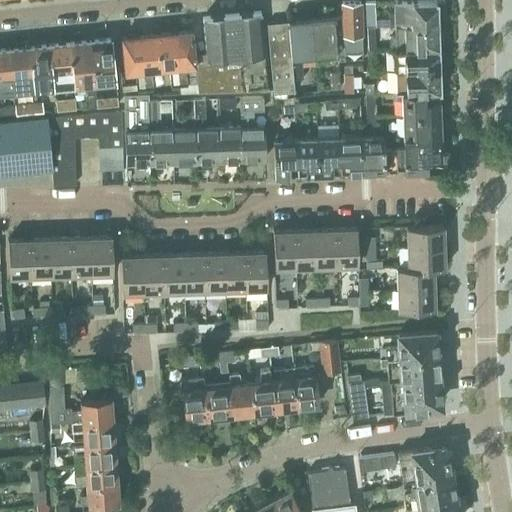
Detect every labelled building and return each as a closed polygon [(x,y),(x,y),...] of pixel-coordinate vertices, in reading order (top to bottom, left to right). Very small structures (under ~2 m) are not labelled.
[(390,24),(395,24),(437,23),(437,16),(446,16),(444,0),(406,0),(394,0),(395,12),(390,12),(390,16),(390,24)] [(343,16),(334,17),(338,52),(338,60),(346,59),(345,52),(363,52),(361,1),(343,1),(343,16)] [(375,1),(366,1),(367,25),(368,25),(375,24),(377,24),(376,17),(375,1)] [(195,63),(198,91),(273,88),(272,83),(269,84),(261,10),(203,16),(207,57),(195,58),(195,63)] [(334,16),(311,18),(314,55),(338,52),(334,17),(334,16)] [(289,20),(288,20),(292,56),(293,78),(304,77),(302,56),(314,55),(311,18),(288,20),(289,20)] [(292,56),(288,20),(268,22),(274,92),(294,90),(293,78),(292,56)] [(395,24),(396,47),(438,46),(436,46),(436,41),(438,40),(437,23),(395,24)] [(186,64),(195,63),(195,58),(192,29),(178,30),(178,32),(174,32),(180,84),(188,83),(186,64)] [(171,85),(180,84),(174,32),(171,33),(170,31),(157,33),(161,67),(169,66),(171,85)] [(152,68),(161,67),(157,33),(144,34),(144,35),(140,36),(145,87),(154,86),(152,68)] [(137,88),(145,87),(140,36),(136,36),(136,35),(122,36),(126,70),(135,69),(137,88)] [(111,37),(90,39),(94,82),(115,80),(111,37)] [(90,39),(70,41),(75,84),(85,83),(87,106),(97,106),(96,97),(94,82),(90,39)] [(70,41),(50,43),(54,86),(74,84),(70,41)] [(50,43),(30,45),(34,88),(54,86),(50,43)] [(30,45),(9,47),(13,90),(34,88),(30,45)] [(396,47),(397,69),(439,68),(439,67),(437,67),(437,62),(438,62),(438,46),(396,47)] [(9,47),(0,48),(0,91),(13,90),(9,47)] [(344,65),(345,77),(353,77),(352,64),(344,65)] [(398,91),(402,91),(439,89),(438,89),(438,84),(439,83),(439,68),(397,69),(398,91)] [(330,71),(331,88),(341,87),(339,70),(330,71)] [(353,77),(345,77),(346,91),(354,90),(353,77)] [(365,82),(366,92),(374,92),(373,82),(365,82)] [(402,91),(403,113),(440,112),(440,99),(436,99),(436,90),(439,90),(439,89),(402,91)] [(366,92),(367,115),(375,114),(375,92),(374,92),(366,92)] [(149,127),(149,118),(139,119),(138,93),(126,94),(126,105),(125,105),(127,162),(150,161),(149,127)] [(240,96),(241,124),(242,158),(265,157),(264,123),(253,124),(253,109),(263,108),(263,95),(240,96)] [(117,96),(96,97),(97,106),(117,104),(117,96)] [(350,96),(338,98),(339,107),(351,105),(350,96)] [(205,97),(194,98),(196,160),(219,159),(218,125),(206,125),(205,97)] [(235,97),(219,97),(219,107),(236,106),(235,97)] [(185,126),(172,126),(173,160),(196,160),(194,98),(175,98),(175,106),(184,106),(185,126)] [(339,107),(338,98),(325,99),(326,108),(339,107)] [(148,99),(149,118),(149,127),(150,161),(173,160),(172,126),(158,127),(158,99),(148,99)] [(37,111),(36,101),(30,102),(15,104),(16,114),(37,111)] [(44,101),(36,101),(37,111),(45,110),(44,101)] [(307,101),(295,102),(296,111),(308,110),(307,101)] [(296,111),(295,102),(282,104),(283,112),(296,111)] [(15,104),(0,105),(0,115),(16,114),(15,104)] [(99,110),(85,112),(85,135),(99,135),(122,134),(121,109),(99,110)] [(85,112),(47,115),(49,138),(74,135),(85,135),(85,112)] [(403,113),(404,134),(437,133),(437,126),(441,126),(440,112),(403,113)] [(375,114),(367,115),(367,127),(376,127),(375,114)] [(0,171),(52,166),(51,160),(50,148),(49,138),(47,115),(0,120),(0,171)] [(241,124),(218,125),(219,159),(242,158),(241,124)] [(437,133),(404,134),(404,145),(384,145),(383,133),(367,134),(369,168),(371,168),(371,167),(381,167),(381,171),(382,171),(382,167),(384,167),(384,168),(405,168),(405,170),(427,169),(427,157),(442,156),(441,133),(437,133)] [(122,146),(122,134),(99,135),(99,147),(122,146)] [(361,134),(339,135),(341,168),(349,168),(349,172),(363,171),(361,134)] [(74,135),(49,138),(50,148),(74,148),(74,135)] [(339,135),(318,136),(319,173),(333,172),(332,169),(341,168),(339,135)] [(297,170),(296,136),(274,137),(275,174),(289,174),(289,170),(297,170)] [(318,136),(296,136),(297,170),(305,170),(306,173),(319,173),(318,136)] [(123,158),(122,146),(99,147),(100,159),(123,158)] [(50,148),(51,160),(75,159),(74,148),(50,148)] [(123,169),(123,158),(100,159),(100,170),(123,169)] [(52,166),(52,172),(75,171),(75,159),(51,160),(52,166)] [(124,182),(123,169),(100,170),(101,182),(124,182)] [(75,171),(52,172),(52,184),(76,183),(75,171)] [(407,225),(407,246),(444,245),(444,224),(407,225)] [(357,226),(336,227),(337,264),(358,263),(357,226)] [(336,227),(316,228),(317,265),(337,264),(336,227)] [(297,265),(295,228),(274,229),(275,266),(297,265)] [(316,228),(295,228),(297,265),(317,265),(316,228)] [(112,234),(91,235),(92,272),(113,271),(112,234)] [(365,235),(366,247),(375,247),(375,234),(365,235)] [(91,235),(70,236),(72,273),(92,272),(91,235)] [(50,236),(30,237),(31,274),(51,273),(50,236)] [(70,236),(50,236),(51,273),(72,273),(70,236)] [(31,274),(30,237),(8,238),(9,275),(31,274)] [(407,246),(408,265),(408,266),(434,266),(434,267),(445,266),(444,245),(407,246)] [(375,247),(366,247),(366,259),(376,259),(375,247)] [(266,249),(244,250),(246,287),(267,286),(266,249)] [(244,250),(224,251),(225,288),(246,287),(244,250)] [(204,251),(183,252),(184,289),(205,288),(204,251)] [(224,251),(204,251),(205,288),(225,288),(224,251)] [(183,252),(163,253),(164,290),(184,289),(183,252)] [(144,290),(142,253),(121,254),(122,291),(144,290)] [(163,253),(142,253),(144,290),(164,290),(163,253)] [(397,266),(398,287),(435,286),(434,267),(434,266),(408,266),(408,265),(397,266)] [(359,276),(359,288),(368,288),(368,276),(359,276)] [(435,286),(398,287),(398,309),(435,307),(435,286)] [(368,288),(359,288),(359,296),(360,304),(368,304),(368,288)] [(348,296),(348,305),(360,304),(359,296),(348,296)] [(318,306),(318,297),(305,298),(306,306),(318,306)] [(330,297),(318,297),(318,306),(330,305),(330,297)] [(288,298),(276,298),(276,307),(288,306),(288,298)] [(93,313),(93,304),(80,305),(81,313),(93,313)] [(105,304),(93,304),(93,313),(105,312),(105,304)] [(52,314),(52,305),(40,306),(40,315),(52,314)] [(64,305),(52,305),(52,314),(65,314),(64,305)] [(25,316),(24,307),(12,308),(13,317),(25,316)] [(255,319),(256,328),(268,327),(268,319),(255,319)] [(226,329),(226,320),(214,320),(214,329),(226,329)] [(238,320),(226,320),(226,329),(238,328),(238,320)] [(185,330),(185,321),(172,322),(173,330),(185,330)] [(197,321),(185,321),(185,330),(198,329),(197,321)] [(156,322),(144,323),(144,331),(157,331),(156,322)] [(144,331),(144,323),(132,323),(132,332),(144,331)] [(386,346),(387,356),(438,352),(436,329),(398,332),(399,345),(386,346)] [(312,348),(320,347),(323,371),(340,369),(336,338),(311,341),(312,348)] [(0,354),(8,353),(7,341),(0,341),(0,354)] [(279,344),(270,345),(270,355),(280,354),(279,344)] [(270,355),(270,345),(260,346),(261,355),(270,355)] [(235,348),(225,349),(227,359),(236,358),(235,348)] [(227,359),(225,349),(215,350),(218,371),(228,370),(227,359)] [(202,363),(200,352),(178,355),(180,365),(202,363)] [(388,378),(389,379),(440,375),(438,352),(387,356),(380,356),(380,365),(387,364),(388,378)] [(314,362),(293,365),(298,407),(308,406),(309,403),(318,402),(314,362)] [(293,365),(271,367),(276,407),(287,406),(289,408),(298,407),(293,365)] [(92,367),(76,368),(76,380),(93,379),(92,367)] [(261,379),(251,380),(254,412),(264,411),(265,408),(276,407),(271,367),(260,368),(261,379)] [(231,382),(229,382),(232,412),(243,411),(244,413),(254,412),(251,380),(240,381),(239,371),(229,372),(231,382)] [(347,374),(348,381),(361,379),(360,372),(347,374)] [(208,419),(204,385),(203,375),(181,378),(186,419),(195,418),(196,420),(208,419)] [(440,375),(389,379),(388,378),(388,379),(390,379),(392,411),(438,405),(441,400),(440,375)] [(43,378),(30,379),(33,403),(45,402),(43,378)] [(30,379),(18,380),(21,404),(33,403),(30,379)] [(361,379),(348,381),(353,415),(368,414),(363,379),(361,379)] [(18,380),(7,381),(10,406),(21,404),(18,380)] [(0,407),(10,406),(7,381),(0,382),(0,407)] [(229,382),(204,385),(208,419),(220,418),(221,415),(230,414),(230,412),(232,412),(229,382)] [(60,420),(72,419),(112,416),(111,396),(81,398),(81,409),(71,410),(71,406),(64,407),(64,386),(50,387),(51,421),(52,431),(61,430),(60,420)] [(83,428),(84,442),(114,440),(112,416),(72,419),(73,428),(83,428)] [(30,419),(31,429),(44,428),(43,418),(30,419)] [(44,428),(31,429),(32,439),(45,438),(44,428)] [(85,452),(85,463),(118,460),(117,450),(114,449),(114,440),(84,442),(73,443),(73,453),(85,452)] [(400,464),(403,482),(453,473),(448,448),(443,445),(358,455),(360,469),(400,464)] [(80,483),(87,482),(117,480),(116,472),(118,470),(118,460),(85,463),(86,473),(79,473),(80,483)] [(313,511),(355,511),(354,501),(350,502),(345,465),(333,467),(330,463),(326,467),(308,470),(313,511)] [(30,468),(31,478),(44,477),(43,467),(30,468)] [(403,495),(404,505),(456,496),(453,473),(403,482),(403,483),(415,481),(417,493),(403,495)] [(44,477),(31,478),(33,488),(45,487),(44,477)] [(117,480),(87,482),(87,494),(81,494),(82,503),(118,500),(117,492),(120,490),(119,483),(117,482),(117,480)] [(271,498),(270,499),(276,511),(302,511),(290,488),(280,493),(278,492),(271,495),(271,498)] [(459,511),(456,496),(404,505),(405,511),(459,511)] [(257,503),(248,508),(249,511),(276,511),(270,499),(259,504),(257,503)]
